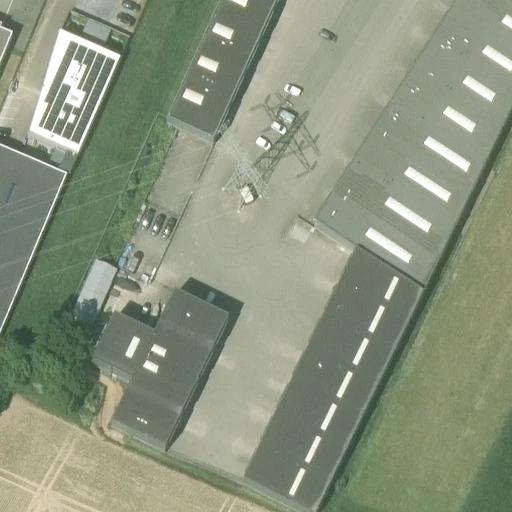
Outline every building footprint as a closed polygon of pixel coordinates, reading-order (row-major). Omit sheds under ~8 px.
[(222,0),(165,125),(212,147),(278,0),(222,0)] [(421,299),(501,135),(511,110),(511,0),(459,0),(312,228),(354,255),(421,299)] [(0,337),(66,180),(0,152),(0,67),(11,40),(0,35),(0,337)] [(59,38),(28,138),(78,160),(120,65),(117,63),(116,66),(60,42),(61,39),(59,38)] [(317,511),(421,299),(354,255),(241,486),(294,511),(317,511)] [(97,263),(71,322),(93,331),(119,273),(97,263)] [(113,319),(90,366),(130,385),(109,428),(163,454),(227,323),(173,296),(152,339),(113,319)]
